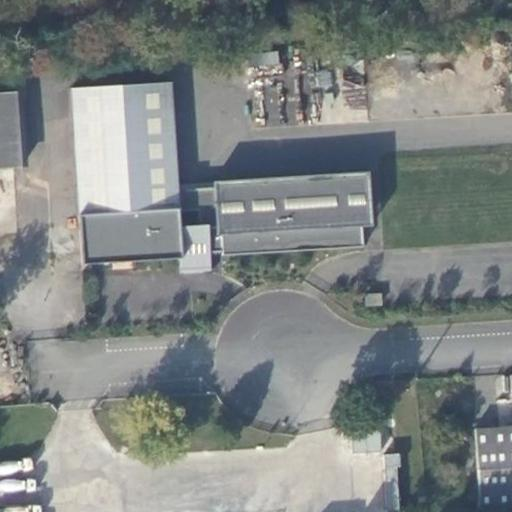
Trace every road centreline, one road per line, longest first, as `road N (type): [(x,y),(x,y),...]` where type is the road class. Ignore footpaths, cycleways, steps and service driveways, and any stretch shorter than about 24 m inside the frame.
road 1 (unclassified): [(511,346),(56,385)]
road 2 (track): [(307,0),(0,17)]
